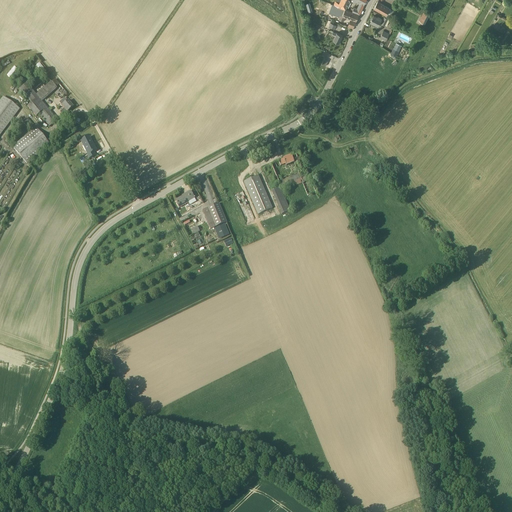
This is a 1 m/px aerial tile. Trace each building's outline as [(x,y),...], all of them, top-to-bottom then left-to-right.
[(366,0),(340,0),(339,3),(336,1),(334,5),(346,9),(348,5),(347,4),(348,3),(349,4),(350,0),(349,0),(354,0),(359,3),(364,5),(366,0)] [(377,1),(377,2),(374,8),(386,15),(390,8),(377,1)] [(359,14),(345,9),(337,6),(335,13),(340,15),(339,19),(344,21),(345,16),(351,18),(348,26),(353,28),(356,21),(359,14)] [(424,10),(420,17),(427,20),(430,13),(424,10)] [(378,17),(377,18),(373,16),(370,22),(378,26),(379,23),(384,25),(387,19),(384,18),(383,21),(381,20),(381,19),(378,17)] [(389,34),(384,31),(380,37),(386,40),(389,34)] [(342,35),(337,33),(336,34),(333,32),(332,35),(335,37),(334,41),(339,43),(342,35)] [(402,45),(397,43),(391,53),(396,56),(402,45)] [(42,73),(45,70),(40,63),(37,65),(42,73)] [(14,67),(7,75),(10,78),(17,69),(14,67)] [(56,88),(57,87),(56,87),(59,85),(55,80),(51,83),(48,78),(32,91),(26,83),(19,89),(31,103),(27,107),(36,117),(39,115),(49,127),(57,120),(47,108),(46,108),(41,102),(56,88)] [(0,134),(19,109),(3,97),(0,100),(0,134)] [(73,108),(67,102),(62,106),(64,109),(60,112),(63,116),(73,108)] [(28,119),(21,124),(27,130),(33,125),(28,119)] [(35,127),(12,147),(27,164),(49,144),(35,127)] [(89,137),(82,141),(89,154),(87,155),(89,159),(95,156),(94,153),(96,151),(89,137)] [(294,162),(301,158),(299,153),(291,157),(291,156),(283,160),(286,166),(294,162)] [(284,180),(279,182),(282,188),(285,186),(286,188),(294,185),(294,186),(303,183),(299,173),(284,180)] [(272,209),(258,176),(244,182),(258,215),(272,209)] [(281,188),(273,191),(281,215),(290,212),(281,188)] [(191,192),(184,195),(184,196),(175,201),(179,208),(188,203),(188,202),(194,199),(191,192)] [(218,203),(207,208),(215,227),(226,222),(218,203)] [(225,225),(215,229),(219,239),(230,235),(225,225)] [(200,231),(197,226),(191,230),(194,235),(200,231)] [(231,239),(224,242),(226,247),(233,244),(231,239)]
